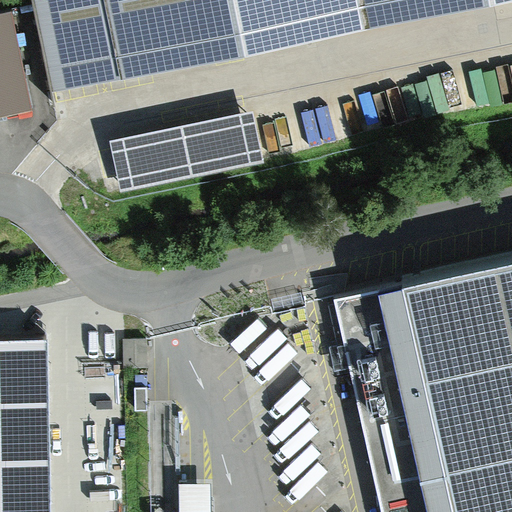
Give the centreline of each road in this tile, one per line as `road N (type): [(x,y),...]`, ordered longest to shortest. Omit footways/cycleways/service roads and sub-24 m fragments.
road 1 (residential): [(511,204),(148,291),(102,281)]
road 2 (residential): [(102,281),(42,218),(0,194)]
